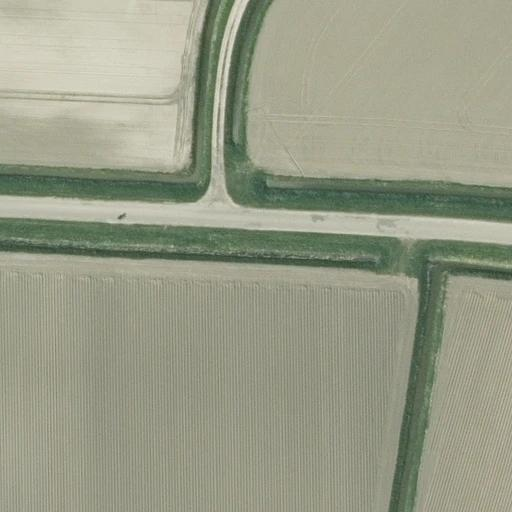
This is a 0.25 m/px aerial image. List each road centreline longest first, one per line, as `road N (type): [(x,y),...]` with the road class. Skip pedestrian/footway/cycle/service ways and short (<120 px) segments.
road 1 (tertiary): [(511,240),(213,218)]
road 2 (track): [(213,218),(221,72),(241,0)]
road 3 (tertiary): [(0,208),(213,218)]
